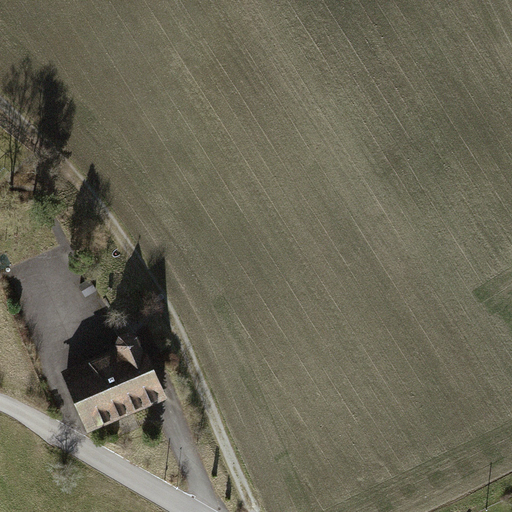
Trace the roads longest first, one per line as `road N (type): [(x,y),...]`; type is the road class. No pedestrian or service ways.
road 1 (track): [(255,511),(164,299),(72,169),(0,100)]
road 2 (residential): [(194,511),(0,403)]
